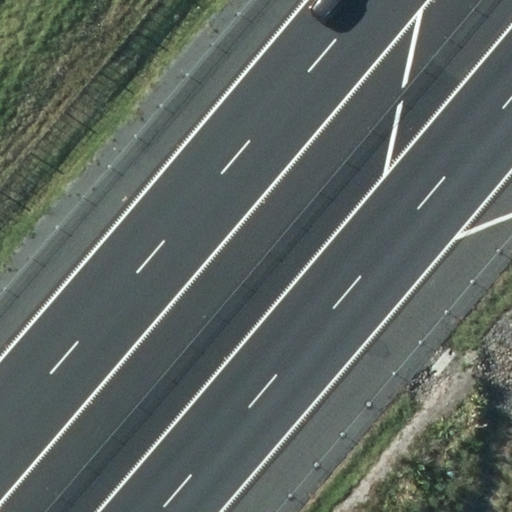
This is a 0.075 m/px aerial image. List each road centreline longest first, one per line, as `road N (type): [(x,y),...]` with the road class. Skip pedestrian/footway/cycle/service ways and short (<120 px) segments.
road 1 (motorway): [(511,65),(140,511)]
road 2 (motorway): [(0,395),(331,0)]
